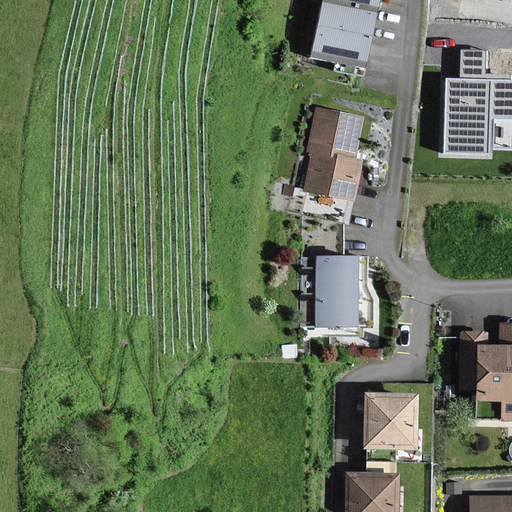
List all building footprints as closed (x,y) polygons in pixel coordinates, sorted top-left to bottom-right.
[(369,65),(380,10),(328,0),(326,0),(315,54),(369,65)] [(382,0),(328,0),(380,10),(382,0)] [(511,116),(511,82),(486,82),(486,52),(462,51),(462,79),(447,79),(446,151),(491,152),(492,116),(511,116)] [(317,108),(309,149),(314,150),(357,158),(365,117),(317,108)] [(364,159),(357,158),(314,150),(307,188),(357,198),(364,159)] [(363,254),(318,254),(319,324),(363,324),(363,254)] [(511,322),(502,322),(502,343),(486,342),(487,332),(463,331),(461,386),(479,387),(479,398),(505,399),(504,418),(511,418),(511,322)] [(370,391),(369,445),(420,445),(420,392),(370,391)] [(401,511),(402,472),(350,472),(350,511),(401,511)] [(511,511),(511,497),(474,497),(473,511),(511,511)]
